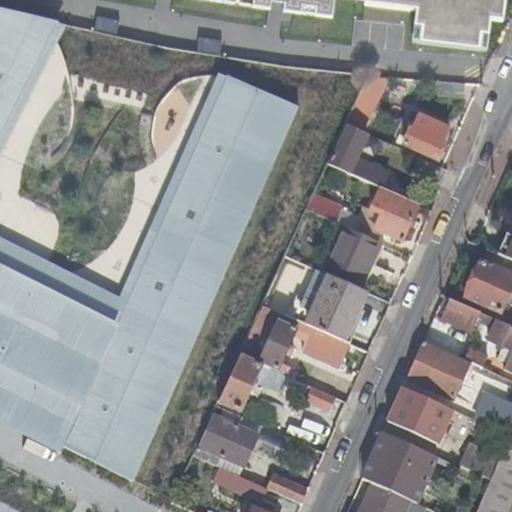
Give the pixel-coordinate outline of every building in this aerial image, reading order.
[(274,8),(275,2),(274,2),(274,0),(301,0),(301,5),(313,7),(312,14),(329,16),(331,0),(362,0),(362,5),(416,11),(414,28),(419,28),(418,43),(478,49),(479,34),(485,35),(488,16),(489,0),(221,0),(225,0),(224,0),(239,0),(239,3),(243,3),(243,0),(257,0),(256,5),(274,8)] [(274,0),(274,2),(275,2),(289,5),(289,10),(312,14),(313,7),(301,5),(301,0),(274,0)] [(489,0),(488,16),(498,17),(500,0),(489,0)] [(0,156),(64,25),(0,12),(0,389),(74,428),(65,449),(135,482),(303,114),(217,74),(119,299),(0,238),(0,156)] [(371,78),(363,94),(376,100),(386,79),(371,78)] [(466,85),(438,83),(437,99),(464,100),(466,85)] [(368,118),(355,112),(348,126),(362,133),(368,118)] [(451,128),(422,115),(415,130),(412,128),(404,146),(440,162),(448,144),(445,143),(451,128)] [(362,133),(348,126),(331,166),(381,188),(383,189),(390,174),(357,159),(368,135),(362,133)] [(381,216),(375,229),(404,242),(421,206),(383,189),(381,188),(370,211),(381,216)] [(343,208),(316,196),(309,212),(336,224),(341,212),(343,208)] [(358,219),(341,212),(336,224),(347,229),(371,239),(375,229),(381,216),(370,211),(363,208),(358,219)] [(371,239),(347,229),(327,274),(361,289),(382,244),(371,239)] [(511,237),(510,237),(502,256),(511,259),(511,237)] [(511,259),(502,256),(488,249),(466,298),(502,313),(506,305),(510,307),(511,302),(511,259)] [(361,289),(327,274),(318,270),(305,300),(297,297),(288,318),(346,344),(369,293),(361,289)] [(511,326),(451,300),(443,319),(472,333),(477,322),(493,330),(489,341),(505,347),(500,359),(509,363),(507,370),(511,371),(511,326)] [(276,311),(266,307),(262,316),(267,318),(272,320),(276,311)] [(267,318),(262,316),(256,329),(261,332),(267,318)] [(261,332),(256,329),(243,357),(253,361),(254,359),(280,371),(288,354),(293,356),(295,349),(291,347),(299,331),(281,322),(278,327),(276,334),(269,331),(261,349),(255,346),(261,332)] [(271,324),(269,331),(276,334),(278,327),(271,324)] [(425,343),(408,380),(456,401),(472,364),(467,362),(425,343)] [(471,351),(467,362),(472,364),(485,370),(489,359),(471,351)] [(243,357),(222,402),(243,412),(264,366),(253,361),(243,357)] [(328,394),(293,379),(287,392),(337,415),(342,401),(332,396),(328,394)] [(335,385),(331,387),(328,394),(332,396),(342,401),(346,403),(351,392),(335,385)] [(455,411),(404,390),(390,423),(440,445),(455,411)] [(511,417),(493,409),(486,424),(511,435),(511,417)] [(246,418),(227,410),(223,419),(216,416),(197,458),(223,469),(232,449),(238,452),(243,441),(237,438),(246,418)] [(385,435),(365,481),(374,485),(412,501),(419,504),(438,457),(385,435)] [(511,436),(498,470),(480,511),(508,511),(511,504),(511,436)] [(503,457),(474,444),(462,468),(492,481),(503,457)] [(270,491),(225,470),(218,484),(264,505),(270,491)] [(311,491),(276,476),(270,491),(304,506),(311,491)] [(407,511),(412,501),(374,485),(362,511),(407,511)]
